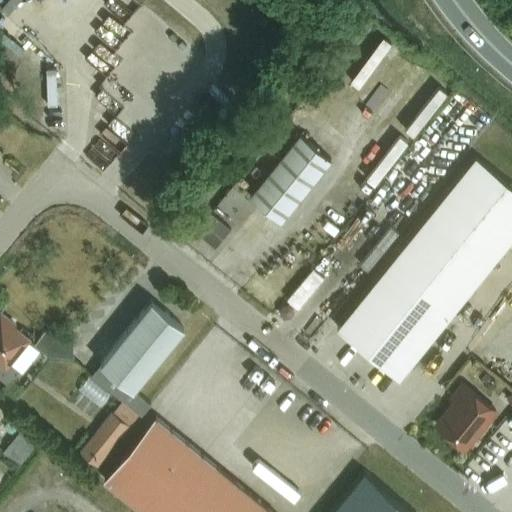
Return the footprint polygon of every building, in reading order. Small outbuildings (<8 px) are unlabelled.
[(118,52),(101,71),(112,88),(128,78),(129,77),(123,67),(131,62),(137,67),(142,61),(134,53),(144,42),(150,38),(163,24),(154,8),(149,4),(146,0),(135,0),(121,15),(128,26),(112,43),(118,52)] [(410,71),(375,114),(405,139),(440,95),(410,71)] [(301,133),(251,195),(282,220),(332,158),(301,133)] [(511,183),(477,154),(338,325),(400,376),(511,237),(511,183)] [(197,231),(216,246),(232,227),(213,212),(197,231)] [(306,276),(285,311),(295,317),(316,283),(306,276)] [(327,317),(343,299),(335,292),(319,311),(327,317)] [(102,362),(134,388),(185,325),(153,299),(102,362)] [(0,376),(9,384),(20,370),(11,362),(30,339),(15,326),(17,324),(2,312),(8,306),(7,305),(0,313),(0,376)] [(197,429),(235,380),(226,373),(188,422),(197,429)] [(456,401),(438,424),(466,446),(468,444),(469,445),(479,432),(478,431),(496,409),(465,383),(452,398),(456,401)] [(112,409),(80,450),(99,465),(131,425),(112,409)] [(106,478),(147,511),(275,511),(157,415),(106,478)] [(331,511),(414,511),(365,471),(331,511)]
